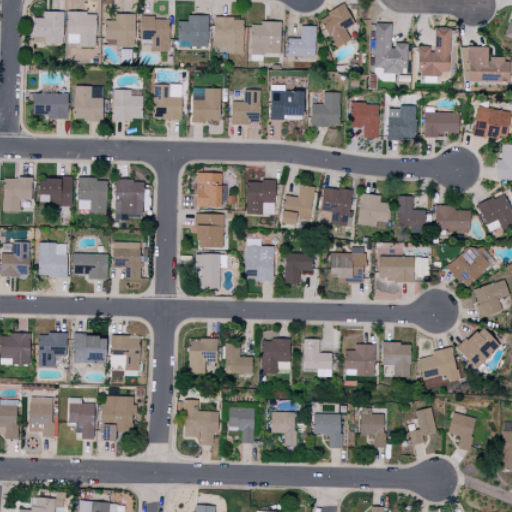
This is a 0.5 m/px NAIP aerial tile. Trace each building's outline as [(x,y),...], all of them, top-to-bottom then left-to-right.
[(349,40),(344,31),(354,24),(342,4),(317,20),(335,49),(349,40)] [(511,40),(511,8),(502,37),(511,40)] [(62,12),(42,12),(42,19),(32,18),(31,37),(42,38),(42,44),(61,45),(62,12)] [(94,48),(95,13),(66,13),(65,43),(77,44),(77,47),(94,48)] [(134,15),(114,15),(114,21),(103,21),(103,45),(133,46),(134,15)] [(176,41),(188,41),(188,47),(207,47),(207,16),(187,16),(187,22),(176,22),(176,41)] [(167,52),(168,18),(139,18),(138,44),(150,44),(149,52),(167,52)] [(242,19),(213,18),(212,46),(224,46),(223,54),(241,55),(242,19)] [(278,23),(249,23),(249,61),(261,61),(261,57),(279,57),(278,23)] [(406,44),(390,43),(390,24),(373,24),(372,68),(380,68),(380,74),(405,75),(406,44)] [(286,56),(314,57),(314,27),(299,27),(299,39),(286,39),(286,56)] [(447,73),(449,28),(432,28),(431,47),(417,46),(415,76),(438,77),(438,72),(447,73)] [(460,47),(460,75),(467,75),(467,83),(508,83),(508,59),(487,59),(487,47),(460,47)] [(151,85),(151,120),(180,119),(179,85),(151,85)] [(268,120),(301,121),(302,92),(283,91),(283,86),(269,85),(268,120)] [(89,87),(72,86),(72,120),(101,121),(101,99),(89,99),(89,87)] [(190,122),(218,123),(219,89),(203,89),(203,101),(190,101),(190,122)] [(111,120),(140,121),(141,91),(111,90),(111,120)] [(230,102),(230,125),(258,125),(258,91),(242,90),(242,102),(230,102)] [(309,127),(338,127),(338,93),(321,93),(321,105),(309,105),(309,127)] [(66,120),(66,94),(31,94),(31,115),(46,115),(45,120),(66,120)] [(377,104),(349,103),(348,128),(361,128),(361,138),(376,139),(377,104)] [(414,106),(397,106),(397,110),(383,109),(383,140),(414,140),(414,106)] [(472,135),(505,139),(508,112),(475,107),(472,135)] [(457,113),(422,113),(422,138),(436,138),(436,133),(457,133),(457,113)] [(494,180),(511,180),(511,145),(500,145),(499,160),(495,160),(494,180)] [(219,208),(220,173),(195,173),(195,207),(219,208)] [(2,178),(1,212),(18,212),(18,201),(30,201),(30,179),(2,178)] [(70,206),(70,179),(37,178),(37,206),(70,206)] [(113,219),(141,220),(142,181),(113,180),(113,219)] [(273,181),(245,181),(244,215),(273,215),(273,181)] [(282,196),(279,225),(297,227),(298,217),(308,218),(312,187),(298,186),(296,198),(282,196)] [(350,191),(321,188),(319,213),(329,214),(328,225),(349,227),(350,219),(347,218),(350,191)] [(475,204),(484,225),(496,220),(501,233),(511,228),(511,219),(500,193),(475,204)] [(379,196),(359,194),(355,226),(385,229),(388,204),(378,203),(379,196)] [(411,197),(396,196),(395,226),(422,227),(423,211),(411,211),(411,197)] [(433,231),(468,232),(468,211),(452,211),(453,206),(433,206),(433,231)] [(221,248),(222,215),(195,214),(194,247),(221,248)] [(243,280),(271,281),(272,247),(259,246),(259,239),(244,239),(243,280)] [(138,280),(138,243),(112,242),(111,267),(123,267),(123,280),(138,280)] [(0,277),(27,278),(27,243),(11,243),(10,254),(0,253),(0,277)] [(36,277),(65,277),(65,252),(63,252),(63,244),(37,243),(36,277)] [(464,289),(489,266),(469,245),(445,267),(464,289)] [(328,253),(328,282),(362,283),(362,248),(349,248),(349,254),(328,253)] [(105,280),(106,255),(71,254),(70,275),(86,275),(86,279),(105,280)] [(298,271),(311,272),(311,254),(283,254),(282,284),(298,284),(298,271)] [(195,255),(195,290),(218,289),(218,255),(195,255)] [(376,278),(392,278),(392,282),(412,283),(412,278),(426,279),(426,258),(377,257),(376,278)] [(471,289),(479,318),(501,311),(497,299),(507,296),(503,281),(471,289)] [(455,349),(475,370),(499,347),(480,326),(455,349)] [(0,365),(28,365),(28,335),(0,334),(0,365)] [(65,357),(65,335),(36,334),(36,367),(53,368),(53,356),(65,357)] [(105,336),(72,335),(71,362),(104,363),(105,336)] [(138,336),(109,336),(108,370),(137,371),(138,336)] [(203,374),(203,362),(215,362),(216,340),(187,339),(186,374),(203,374)] [(330,353),(317,353),(317,339),(301,339),(302,369),(330,369),(330,353)] [(288,370),(288,340),(259,340),(259,374),(276,374),(276,370),(288,370)] [(223,374),(251,374),(251,357),(238,358),(238,343),(222,343),(223,374)] [(391,377),(408,378),(409,344),(380,343),(380,365),(392,366),(391,377)] [(373,345),(353,344),(353,351),(344,351),(343,375),(373,376),(373,345)] [(430,351),(431,356),(416,359),(420,380),(442,375),(444,383),(457,381),(450,347),(430,351)] [(100,441),(114,441),(114,431),(130,432),(131,415),(133,415),(133,397),(101,396),(100,441)] [(26,432),(40,433),(40,438),(51,438),(52,397),(27,397),(26,432)] [(92,440),(93,400),(66,399),(66,424),(76,424),(76,439),(92,440)] [(0,433),(4,434),(3,440),(15,440),(16,401),(0,400),(0,433)] [(198,446),(211,446),(211,434),(216,434),(216,412),(196,412),(196,401),(182,400),(181,437),(198,438),(198,446)] [(239,443),(252,444),(253,409),(227,408),(226,431),(240,431),(239,443)] [(417,430),(406,432),(409,445),(422,443),(420,436),(434,433),(429,408),(413,411),(417,430)] [(282,446),(294,446),(294,413),(269,412),(269,433),(283,434),(282,446)] [(445,433),(459,437),(455,449),(466,452),(475,419),(451,413),(445,433)] [(328,449),(339,449),(340,415),(312,414),(311,435),(328,435),(328,449)] [(384,448),(385,415),(359,414),(358,435),(372,436),(371,448),(384,448)] [(511,431),(500,431),(499,469),(511,469),(511,431)] [(16,511),(52,511),(53,507),(63,507),(63,493),(54,492),(54,499),(30,498),(29,510),(17,509),(16,511)]
